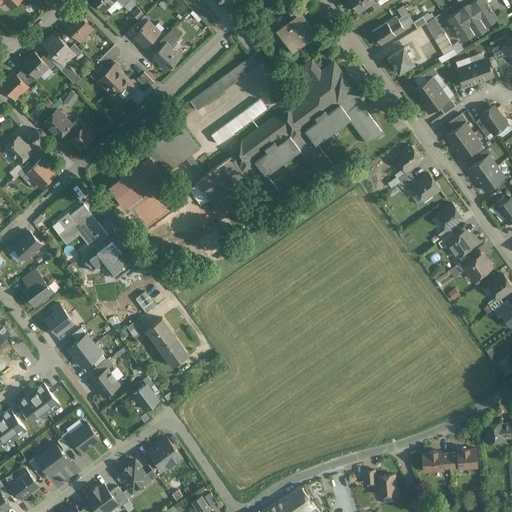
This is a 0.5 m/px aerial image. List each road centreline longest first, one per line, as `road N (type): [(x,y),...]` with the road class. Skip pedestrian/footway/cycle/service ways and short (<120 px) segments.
road 1 (residential): [(74,170),(255,0)]
road 2 (residential): [(402,443),(278,484),(249,511)]
road 3 (residential): [(128,448),(158,427),(177,424),(194,433),(240,511)]
road 4 (residential): [(327,0),(423,133)]
road 5 (residential): [(74,170),(167,291)]
road 6 (residential): [(423,133),(503,244)]
road 7 (residential): [(511,383),(447,426),(402,443)]
